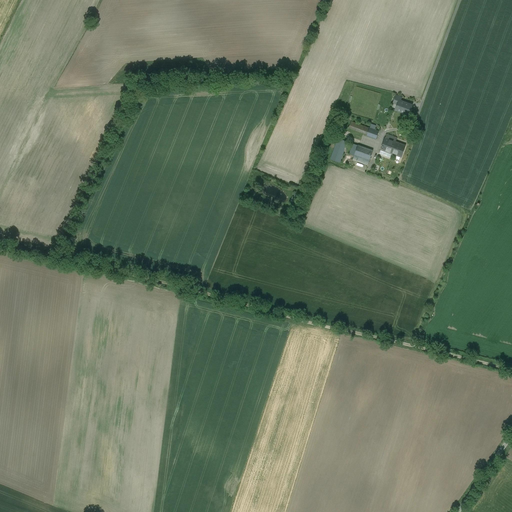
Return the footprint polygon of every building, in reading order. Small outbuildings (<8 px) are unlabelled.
[(402,97),(397,95),(394,103),(397,104),(399,99),(401,100),(402,97)] [(401,100),(399,99),(397,104),(396,108),(409,113),(412,104),(401,100)] [(370,127),(352,121),(350,127),(368,133),(370,127)] [(380,130),(370,126),(370,127),(368,133),(367,135),(377,138),(380,130)] [(397,137),(387,133),(385,138),(396,142),(397,137)] [(339,138),(332,158),(340,161),(347,141),(339,138)] [(396,142),(385,138),(380,153),(390,157),(392,152),(402,156),(405,145),(396,142)] [(374,150),(354,142),(350,154),(355,156),(354,159),(364,162),(366,158),(371,159),(374,150)]
